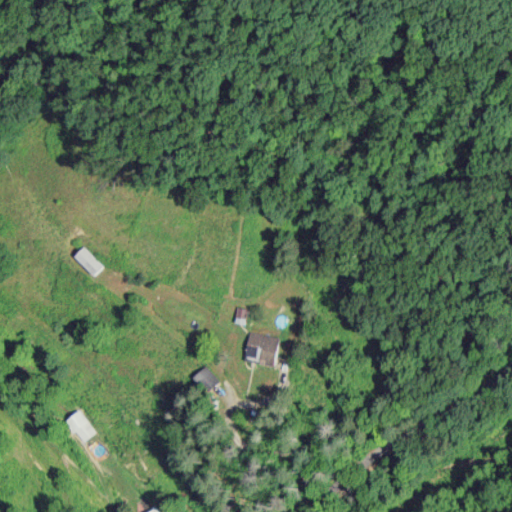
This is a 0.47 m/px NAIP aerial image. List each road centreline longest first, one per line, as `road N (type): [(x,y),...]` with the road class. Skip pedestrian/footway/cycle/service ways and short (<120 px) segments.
road 1 (residential): [(300,511),(511,359)]
road 2 (residential): [(431,417),(415,388),(346,337),(342,297),(311,282)]
